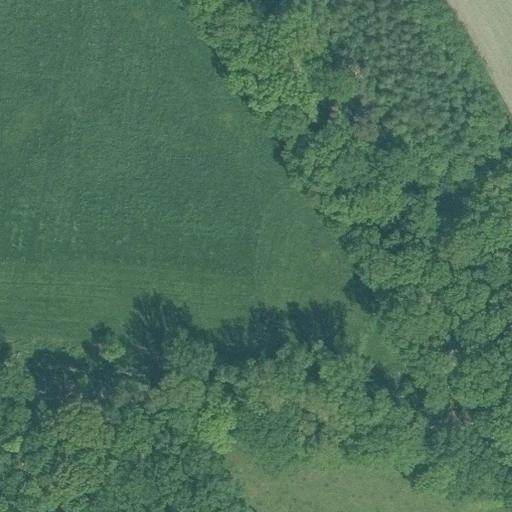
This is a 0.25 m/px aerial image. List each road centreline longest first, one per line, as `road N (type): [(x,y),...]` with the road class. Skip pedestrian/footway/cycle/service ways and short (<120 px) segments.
road 1 (unclassified): [(511,447),(382,416),(0,388)]
road 2 (track): [(245,0),(377,190),(436,300),(457,363),(447,427)]
